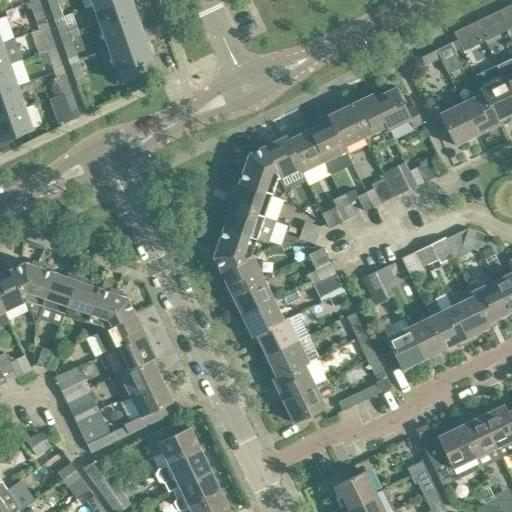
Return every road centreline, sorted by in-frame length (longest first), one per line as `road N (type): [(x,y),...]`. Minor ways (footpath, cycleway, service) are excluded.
road 1 (residential): [(105,153),(258,470)]
road 2 (residential): [(258,470),(324,438),(365,434),(408,416),(410,397),(511,348)]
road 3 (tertiary): [(246,87),(379,26),(416,0)]
road 4 (tertiary): [(105,153),(246,87)]
